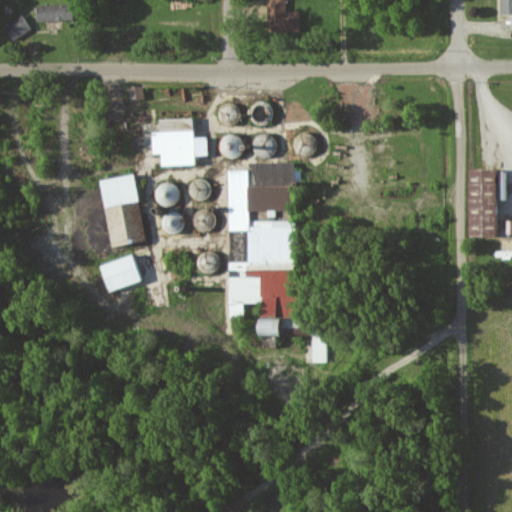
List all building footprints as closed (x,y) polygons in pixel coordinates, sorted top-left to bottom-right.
[(285,0),(267,0),(268,31),(299,31),(298,10),(285,11),(285,0)] [(511,0),(498,0),(499,13),(511,12),(511,0)] [(64,6),(35,5),(35,20),(63,21),(64,6)] [(34,30),(26,14),(7,24),(14,39),(34,30)] [(192,164),(192,155),(206,154),(205,136),(191,137),(190,117),(158,118),(158,130),(151,131),(151,153),(159,153),(159,165),(192,164)] [(276,153),(273,133),(251,136),(253,156),(276,153)] [(467,236),(494,235),(494,168),(466,169),(467,236)] [(225,169),(226,315),(241,314),(241,302),(257,302),(257,316),(279,316),(279,265),(289,265),(289,220),(246,220),(246,209),(244,209),(243,169),(225,169)] [(98,179),(109,244),(132,240),(128,213),(122,214),(120,203),(136,200),(132,173),(98,179)] [(159,206),(180,200),(174,180),(153,187),(159,206)] [(174,208),(157,222),(166,233),(184,219),(174,208)] [(143,279),(134,252),(97,264),(106,291),(143,279)] [(271,333),(271,317),(249,317),(250,334),(271,333)] [(311,361),(325,361),(324,334),(310,334),(311,361)]
